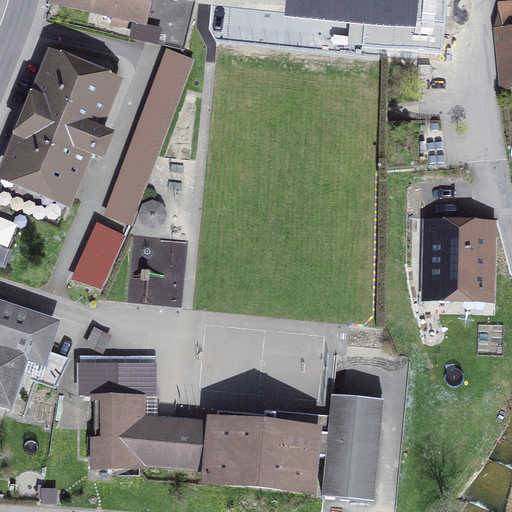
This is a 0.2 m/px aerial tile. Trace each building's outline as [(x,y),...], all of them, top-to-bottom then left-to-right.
[(184,50),(194,3),(179,0),(69,0),(116,11),(113,24),(136,29),(133,39),(184,50)] [(290,0),(289,15),(291,14),(410,25),(412,27),(415,0),(290,0)] [(511,4),(501,6),(507,81),(511,80),(511,4)] [(164,62),(108,213),(132,222),(189,72),(164,62)] [(94,133),(111,90),(51,65),(7,172),(67,197),(86,151),(101,157),(108,139),(94,133)] [(492,223),(431,222),(429,295),(491,296),(492,223)] [(0,265),(4,267),(10,253),(0,248),(0,265)] [(37,375),(53,327),(0,309),(0,403),(8,406),(20,369),(37,375)] [(156,356),(80,356),(80,396),(156,396),(156,356)] [(210,471),(209,484),(211,483),(308,493),(312,457),(326,459),(323,499),(374,504),(384,403),(332,398),(329,435),(274,429),(276,417),(217,412),(214,429),(140,423),(140,399),(96,399),(96,469),(140,470),(140,464),(210,471)]
